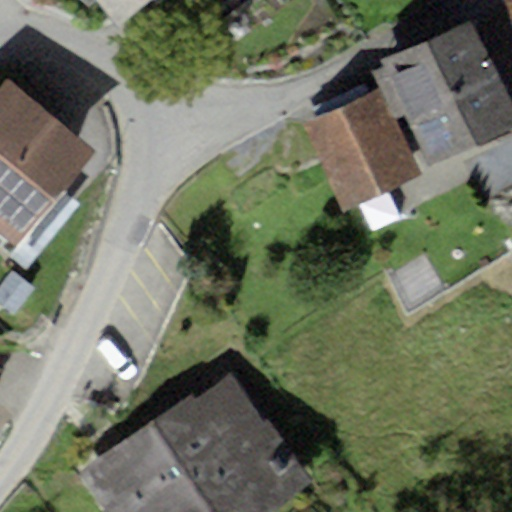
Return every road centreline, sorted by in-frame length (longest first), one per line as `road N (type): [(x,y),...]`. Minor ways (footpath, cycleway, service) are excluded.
road 1 (residential): [(156,126),(143,189),(85,329),(0,475)]
road 2 (residential): [(466,0),(329,78),(156,126)]
road 3 (residential): [(0,4),(90,58),(156,126)]
